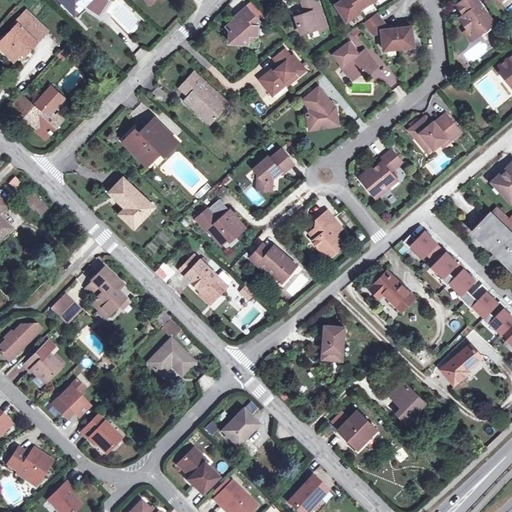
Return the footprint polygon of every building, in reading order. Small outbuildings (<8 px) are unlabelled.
[(60,0),(74,14),(88,0),(60,0)] [(93,0),(88,0),(74,14),(76,16),(93,0)] [(326,27),(318,0),(303,4),(306,13),(295,16),(300,33),(316,28),(317,30),(326,27)] [(339,0),(334,3),(345,22),(360,13),(358,10),(373,0),(339,0)] [(466,20),(463,22),(468,29),(474,30),(478,34),(494,21),(476,0),(462,0),(457,5),(464,15),(463,16),(466,20)] [(245,6),(239,12),(239,13),(226,26),(228,28),(227,41),(245,42),(246,32),(255,33),(256,24),(259,21),(245,6)] [(26,9),(21,15),(42,35),(47,30),(26,9)] [(385,29),(384,27),(375,14),(363,22),(371,34),(379,33),(381,50),(396,48),(413,46),(411,26),(402,27),(394,28),(385,29)] [(30,48),(42,35),(21,15),(13,22),(15,25),(0,40),(0,46),(4,50),(7,47),(16,56),(27,45),(30,48)] [(471,40),(478,34),(474,30),(468,29),(465,32),(471,40)] [(359,50),(365,47),(358,33),(352,37),(359,50)] [(253,40),(250,47),(258,50),(261,43),(253,40)] [(352,79),(363,71),(366,68),(369,72),(376,67),(365,51),(358,56),(348,43),(333,55),(352,79)] [(65,46),(60,52),(65,57),(70,52),(65,46)] [(13,59),(16,56),(7,47),(4,50),(13,59)] [(258,78),(267,91),(282,80),(284,83),(285,84),(304,70),(292,55),(290,56),(284,49),(272,58),(278,66),(274,69),(273,67),(258,78)] [(63,60),(65,57),(60,52),(57,54),(63,60)] [(511,53),(498,64),(498,65),(502,70),(500,71),(506,80),(510,77),(511,79),(511,53)] [(193,69),(178,86),(187,94),(183,98),(211,122),(229,102),(193,69)] [(270,94),(284,83),(282,80),(267,91),(270,94)] [(51,86),(33,105),(23,116),(36,128),(34,129),(44,138),(60,121),(54,115),(51,112),(64,98),(51,86)] [(307,113),(309,125),(319,123),(319,125),(328,123),(327,120),(338,119),(336,106),(328,108),(326,105),(331,102),(318,87),(302,101),(310,111),(307,113)] [(10,104),(23,116),(33,105),(20,94),(10,104)] [(255,107),(262,115),(267,109),(260,102),(255,107)] [(56,113),(54,115),(60,121),(62,118),(56,113)] [(432,122),(430,124),(427,124),(422,119),(407,130),(423,148),(427,145),(431,148),(431,149),(438,143),(445,138),(448,141),(454,136),(452,132),(456,129),(444,114),(433,123),(432,122)] [(136,136),(127,145),(143,161),(156,148),(160,151),(163,154),(177,140),(154,118),(142,130),(144,132),(141,135),(135,129),(132,131),(136,136)] [(319,123),(309,125),(310,130),(338,124),(338,119),(327,120),(328,123),(319,125),(319,123)] [(123,141),(127,145),(136,136),(132,131),(123,141)] [(441,146),(448,141),(445,138),(438,143),(441,146)] [(146,164),(160,151),(156,148),(143,161),(146,164)] [(272,190),(272,178),(271,176),(274,173),(276,175),(280,171),(282,173),(293,163),(281,149),(270,158),(268,156),(254,168),(259,173),(258,189),(272,190)] [(391,149),(385,154),(396,166),(401,161),(391,149)] [(377,188),(381,193),(397,180),(390,171),(396,166),(385,154),(377,160),(379,163),(363,177),(362,181),(372,192),(377,188)] [(494,182),(508,198),(511,194),(511,162),(500,174),(501,176),(494,182)] [(14,176),(8,183),(16,189),(22,182),(14,176)] [(141,211),(145,214),(153,206),(123,177),(108,191),(122,205),(123,203),(127,206),(119,214),(129,223),(141,211)] [(376,197),(381,193),(377,188),(372,192),(376,197)] [(42,215),(49,206),(32,192),(25,200),(42,215)] [(0,196),(0,236),(8,227),(0,218),(0,208),(6,202),(0,196)] [(219,198),(208,208),(218,220),(229,210),(219,198)] [(497,205),(490,212),(511,233),(511,232),(511,219),(509,217),(497,205)] [(208,208),(196,218),(206,230),(207,229),(220,244),(234,232),(236,234),(244,228),(229,210),(218,220),(208,208)] [(334,233),(341,227),(326,210),(316,217),(320,223),(308,232),(314,238),(312,240),(323,253),(331,254),(331,249),(341,241),(334,233)] [(133,226),(145,214),(141,211),(129,223),(133,226)] [(511,244),(511,233),(490,212),(472,230),(500,257),(511,244)] [(423,256),(437,242),(424,231),(416,240),(410,234),(403,241),(409,247),(411,245),(423,256)] [(266,267),(273,273),(280,280),(295,265),(273,245),(269,249),(262,243),(249,255),(262,267),(266,267)] [(511,244),(500,257),(511,268),(511,244)] [(445,251),(432,265),(443,276),(441,278),(447,285),(449,282),(454,277),(448,271),(457,263),(445,251)] [(179,269),(184,275),(199,259),(193,254),(179,269)] [(489,266),(496,259),(492,255),(485,262),(489,266)] [(217,276),(199,259),(184,275),(201,291),(212,301),(227,285),(226,285),(217,276)] [(441,278),(443,276),(432,265),(430,267),(441,278)] [(103,291),(96,298),(91,303),(99,311),(102,309),(108,315),(118,305),(123,299),(125,298),(118,290),(117,291),(114,289),(120,283),(104,267),(91,280),(103,291)] [(271,275),(273,273),(266,267),(262,267),(271,275)] [(474,279),(463,268),(454,277),(449,282),(460,293),(458,295),(464,301),(471,294),(465,288),(474,279)] [(401,310),(414,297),(386,269),(369,287),(379,296),(383,292),(401,310)] [(222,270),(217,276),(226,285),(231,279),(222,270)] [(85,287),(96,298),(103,291),(91,280),(85,287)] [(449,282),(447,285),(458,295),(460,293),(449,282)] [(247,299),(253,292),(245,285),(239,291),(247,299)] [(209,304),(212,301),(201,291),(198,294),(209,304)] [(483,316),(497,302),(486,291),(477,300),(471,294),(464,301),(470,307),(472,305),(483,316)] [(67,323),(80,310),(65,295),(52,308),(67,323)] [(127,303),(123,299),(118,305),(122,308),(127,303)] [(494,317),(488,311),(481,319),(487,325),(490,323),(501,333),(511,321),(511,317),(503,308),(494,317)] [(106,317),(108,315),(102,309),(99,311),(106,317)] [(161,324),(169,317),(162,311),(155,318),(161,324)] [(163,326),(170,333),(173,335),(179,329),(169,320),(163,326)] [(10,329),(4,335),(6,338),(0,343),(0,350),(9,359),(40,327),(36,323),(21,323),(13,331),(10,329)] [(170,333),(163,326),(161,329),(168,335),(170,333)] [(312,360),(323,361),(323,357),(342,359),(345,329),(316,326),(312,360)] [(181,375),(194,361),(170,338),(147,362),(160,375),(170,364),(181,375)] [(53,346),(48,341),(24,365),(29,370),(30,369),(36,375),(38,374),(45,381),(61,366),(47,352),(53,346)] [(465,368),(480,356),(470,343),(440,368),(453,383),(467,371),(465,368)] [(77,394),(84,387),(76,379),(52,404),(66,418),(73,412),(78,417),(88,407),(82,401),(84,400),(77,394)] [(413,413),(424,402),(401,379),(387,393),(401,407),(396,413),(410,426),(418,418),(413,413)] [(237,445),(258,423),(243,409),(222,430),(237,445)] [(338,428),(348,414),(340,409),(331,423),(338,428)] [(357,447),(376,428),(357,410),(338,429),(357,447)] [(0,415),(0,432),(10,422),(3,415),(2,417),(0,415)] [(81,431),(88,438),(90,436),(95,441),(105,451),(120,437),(97,415),(81,431)] [(212,420),(204,428),(211,434),(219,427),(212,420)] [(218,476),(204,462),(199,456),(201,453),(194,446),(177,463),(191,476),(188,479),(202,492),(218,476)] [(403,447),(393,453),(399,463),(409,457),(403,447)] [(7,463),(18,470),(26,476),(29,475),(38,481),(52,460),(33,448),(30,452),(28,454),(24,451),(22,454),(16,450),(7,463)] [(207,458),(201,453),(199,456),(204,462),(207,458)] [(26,476),(18,470),(16,472),(35,484),(38,481),(29,475),(26,476)] [(300,511),(305,511),(326,489),(312,476),(289,501),(300,511)] [(213,499),(219,505),(222,502),(230,510),(227,511),(249,511),(256,505),(232,481),(229,483),(225,479),(212,491),(216,495),(213,499)] [(70,492),(73,489),(66,481),(48,499),(60,511),(71,511),(81,503),(74,496),(70,492)] [(159,511),(158,511),(157,511),(156,511),(153,511),(149,508),(141,499),(127,511),(159,511)] [(219,505),(226,511),(227,511),(230,510),(222,502),(219,505)]
